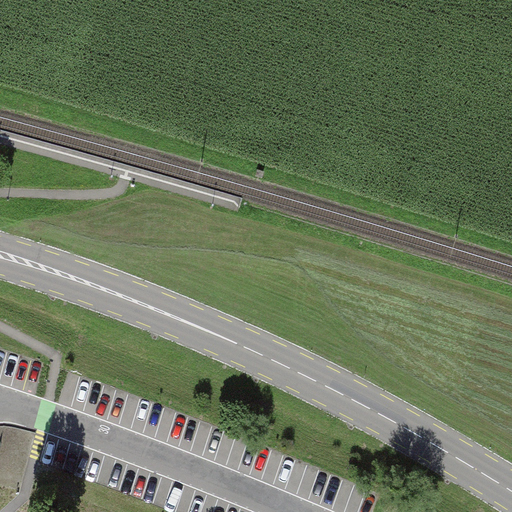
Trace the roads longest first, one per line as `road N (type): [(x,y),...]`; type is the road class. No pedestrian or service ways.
road 1 (primary): [(511,486),(357,391),(255,343),(0,247)]
road 2 (residential): [(0,403),(287,511)]
